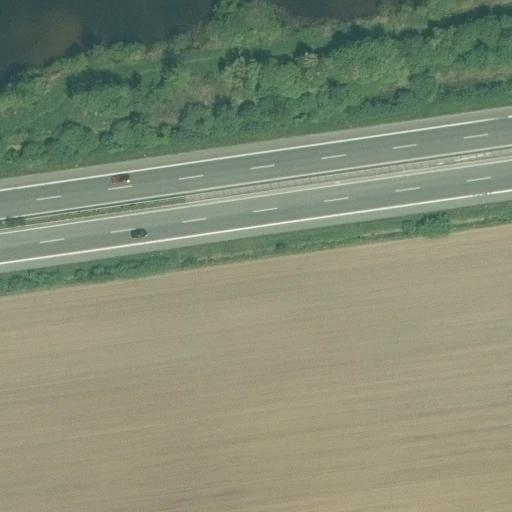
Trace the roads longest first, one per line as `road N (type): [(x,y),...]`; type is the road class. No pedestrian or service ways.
road 1 (trunk): [(511,132),(0,206)]
road 2 (trunk): [(0,252),(511,178)]
